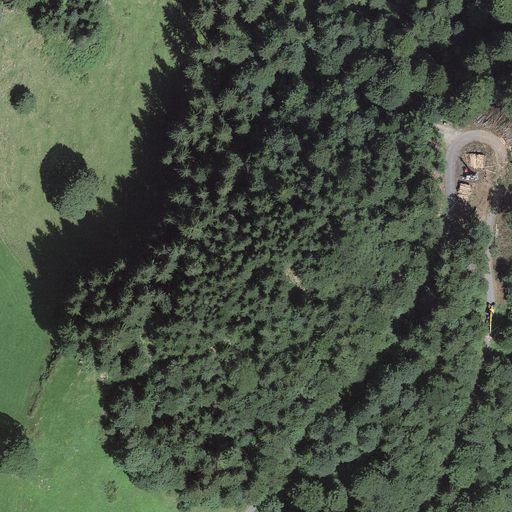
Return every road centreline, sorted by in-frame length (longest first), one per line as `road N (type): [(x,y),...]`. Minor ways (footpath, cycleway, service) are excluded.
road 1 (track): [(248,511),(417,283),(448,216),(453,149),(469,136),(497,145),(503,165),(488,232),(489,320),(482,360),(421,511)]
road 2 (track): [(459,141),(310,78),(300,48),(306,0)]
